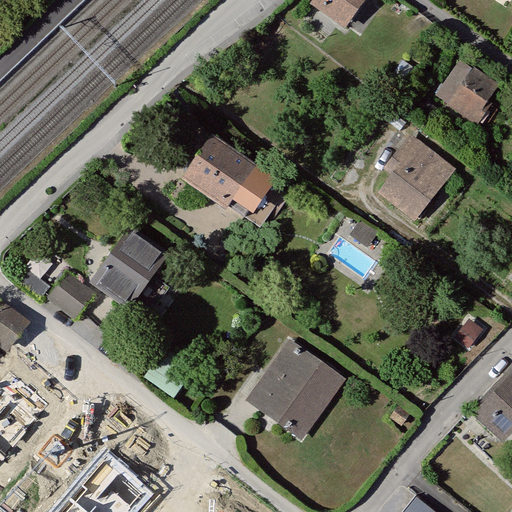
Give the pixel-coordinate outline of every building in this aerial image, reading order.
[(368,0),(314,0),(313,2),(348,27),(368,0)] [(499,89),(464,63),(441,94),(476,120),(499,89)] [(462,165),(409,124),(379,164),(387,170),(373,188),(417,222),(462,165)] [(257,160),(211,127),(177,175),(223,207),(226,203),(261,225),(285,193),(251,168),(257,160)] [(169,245),(128,217),(87,275),(127,304),(169,245)] [(49,285),(27,267),(18,277),(40,295),(49,285)] [(94,294),(66,273),(48,297),(76,318),(94,294)] [(27,322),(0,302),(0,339),(9,346),(27,322)] [(483,329),(470,320),(456,340),(469,349),(483,329)] [(347,374),(286,336),(245,400),(307,438),(347,374)] [(193,371),(166,350),(147,374),(175,395),(193,371)] [(511,360),(472,411),(506,439),(511,430),(511,360)] [(0,427),(14,412),(0,399),(0,427)] [(435,511),(417,499),(407,511),(435,511)]
